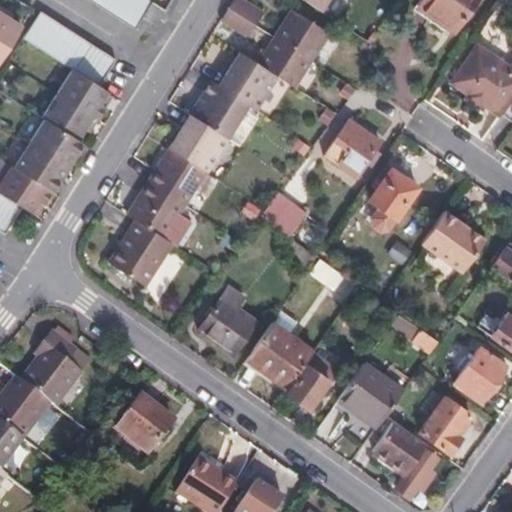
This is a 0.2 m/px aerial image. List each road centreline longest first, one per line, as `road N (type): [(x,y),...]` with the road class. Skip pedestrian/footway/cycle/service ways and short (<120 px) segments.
road 1 (residential): [(383,511),(43,262)]
road 2 (residential): [(214,0),(43,262)]
